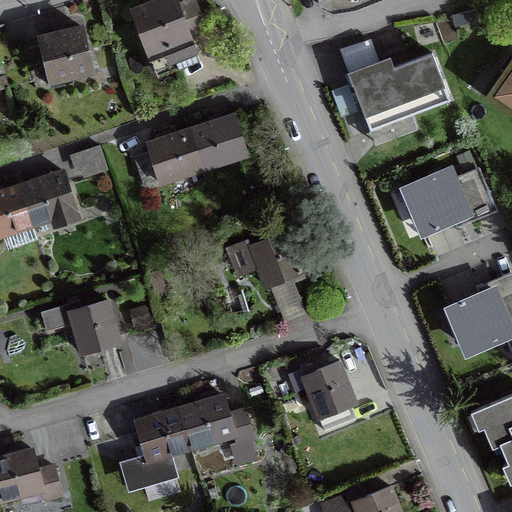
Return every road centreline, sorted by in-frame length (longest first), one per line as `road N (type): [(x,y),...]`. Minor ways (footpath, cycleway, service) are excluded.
road 1 (residential): [(380,312),(0,426)]
road 2 (tertiary): [(253,0),(380,312)]
road 3 (tertiary): [(380,312),(463,511)]
